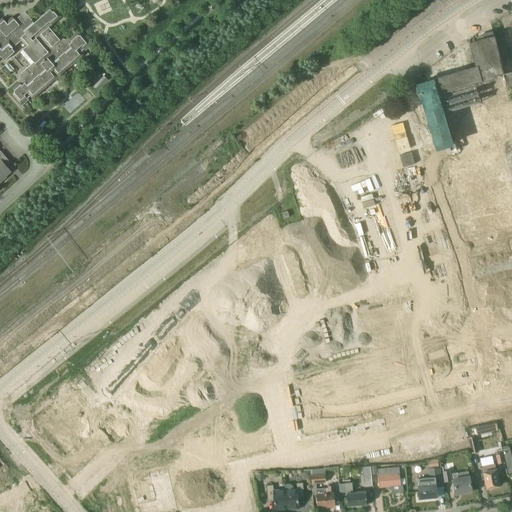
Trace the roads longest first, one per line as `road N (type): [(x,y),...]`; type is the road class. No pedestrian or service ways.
road 1 (residential): [(399,52),(0,384)]
road 2 (residential): [(118,511),(100,484),(225,422),(378,404),(511,370)]
road 3 (unknown): [(365,141),(391,133),(405,139),(432,231),(445,289),(438,302),(410,314)]
road 4 (unknown): [(365,141),(410,314)]
road 5 (unknown): [(303,239),(273,255),(286,330),(296,340),(327,335)]
road 6 (unknown): [(324,201),(360,327)]
road 7 (residential): [(0,205),(43,163),(0,113)]
